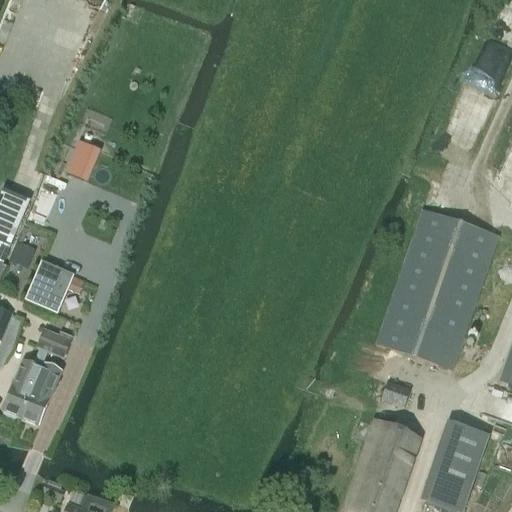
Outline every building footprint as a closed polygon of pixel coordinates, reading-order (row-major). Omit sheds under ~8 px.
[(64,177),(86,186),(99,153),(77,144),(64,177)] [(0,257),(4,260),(26,207),(7,199),(0,214),(0,257)] [(452,374),(498,240),(422,214),(376,348),(452,374)] [(10,264),(27,271),(34,253),(17,245),(10,264)] [(43,267),(26,305),(56,318),(68,292),(79,297),(84,285),(43,267)] [(0,344),(12,317),(0,311),(0,344)] [(1,413),(20,421),(43,366),(47,355),(63,362),(72,341),(59,335),(58,340),(44,334),(37,350),(39,351),(32,368),(22,364),(17,376),(17,377),(13,387),(12,386),(1,413)] [(511,391),(511,348),(499,387),(511,391)] [(43,366),(20,421),(39,429),(62,374),(43,366)] [(404,411),(410,394),(387,386),(381,403),(404,411)] [(394,511),(421,440),(397,432),(374,423),(342,511),(394,511)] [(433,477),(470,490),(487,439),(451,427),(433,477)] [(45,487),(42,496),(60,503),(64,494),(45,487)] [(78,511),(67,508),(65,511),(112,511),(113,508),(87,499),(82,511),(78,511)]
